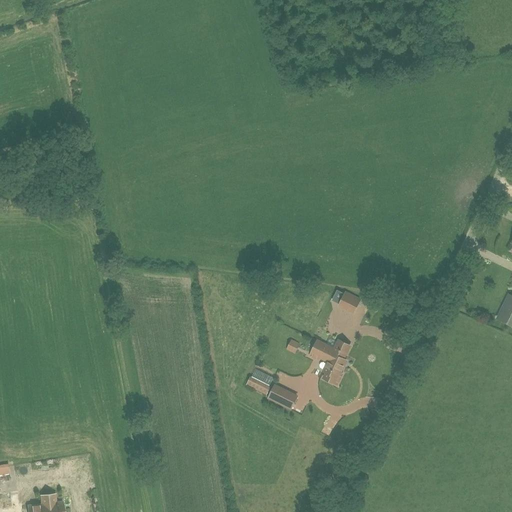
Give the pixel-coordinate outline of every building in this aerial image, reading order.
[(346,293),(340,305),(354,313),(360,300),(346,293)] [(511,296),(509,294),(502,308),(504,308),(498,319),(511,326),(511,296)] [(319,318),(321,328),(333,326),(330,311),(321,313),(322,318),(319,318)] [(317,341),(310,355),(320,360),(320,358),(327,362),(322,371),(327,373),(324,378),(337,385),(342,374),(340,373),(346,361),(343,359),(350,346),(339,340),(339,341),(334,350),(326,346),(317,341)] [(250,378),(246,386),(266,396),(270,388),(269,387),(273,379),(255,370),(251,378),(250,378)] [(275,386),(269,398),(291,409),(297,397),(275,386)] [(350,412),(345,423),(354,428),(360,417),(350,412)] [(334,434),(339,425),(331,421),(327,430),(334,434)] [(42,504),(29,506),(29,511),(63,511),(63,502),(56,503),(55,495),(41,496),(42,504)]
